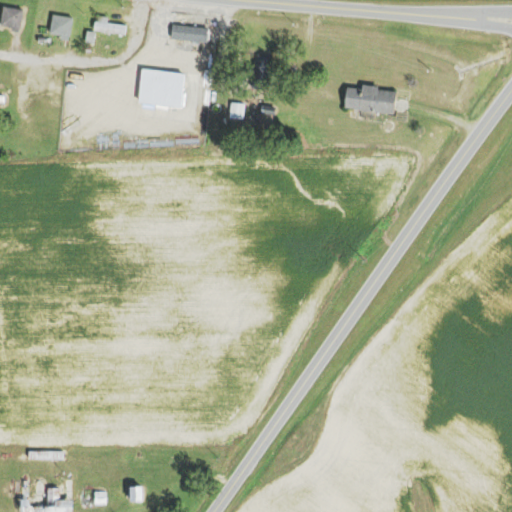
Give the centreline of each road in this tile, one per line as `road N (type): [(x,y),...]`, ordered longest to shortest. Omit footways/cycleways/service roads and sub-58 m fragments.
road 1 (residential): [(207,511),(511,92)]
road 2 (residential): [(511,18),(268,0)]
road 3 (residential): [(0,56),(107,63),(129,50),(141,0)]
